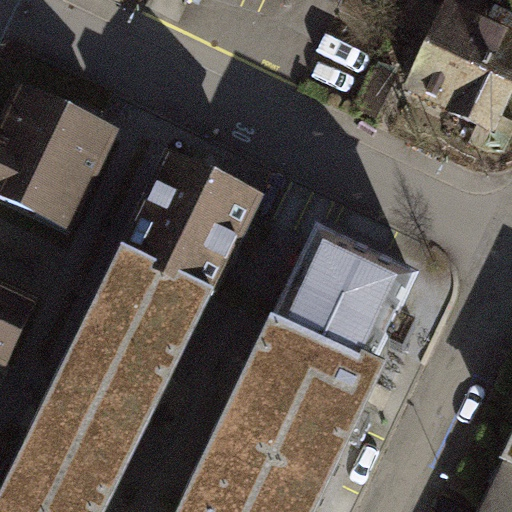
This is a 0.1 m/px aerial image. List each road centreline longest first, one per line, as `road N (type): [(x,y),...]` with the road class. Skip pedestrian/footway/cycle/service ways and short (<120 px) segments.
road 1 (residential): [(9,0),(511,236)]
road 2 (residential): [(394,511),(511,262)]
